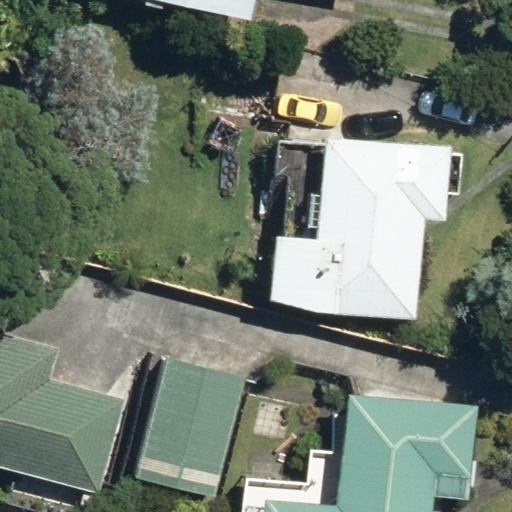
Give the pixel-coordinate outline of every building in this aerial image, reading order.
[(215,0),(250,8),(252,0),(215,0)] [(308,299),(418,307),(425,208),(447,210),(453,136),(326,126),(318,228),(278,225),(273,288),(308,299)] [(0,456),(98,485),(126,392),(47,369),(55,342),(0,326),(0,456)] [(136,469),(215,491),(247,369),(167,349),(136,469)] [(266,511),(431,511),(433,488),(469,491),(478,395),(353,384),(343,500),(268,492),(266,511)]
